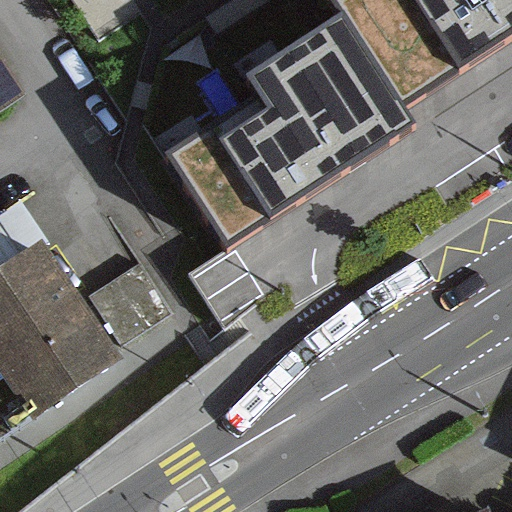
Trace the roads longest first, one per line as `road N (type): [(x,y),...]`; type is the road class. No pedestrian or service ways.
road 1 (primary): [(511,283),(155,511)]
road 2 (residential): [(2,0),(165,245)]
